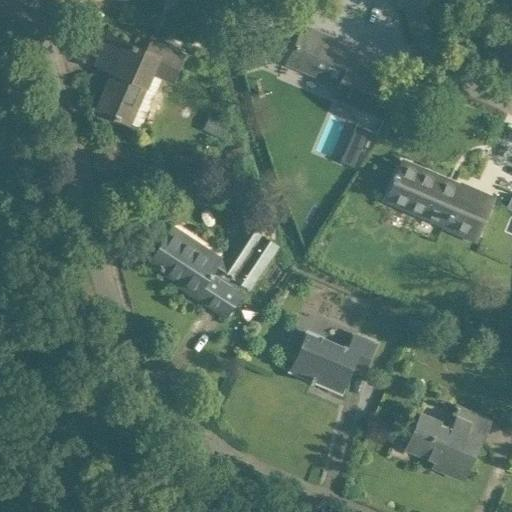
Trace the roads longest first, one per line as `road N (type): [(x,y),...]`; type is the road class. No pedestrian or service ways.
road 1 (residential): [(350,511),(191,444),(145,396),(112,330),(30,0)]
road 2 (residential): [(511,104),(432,71),(410,0)]
